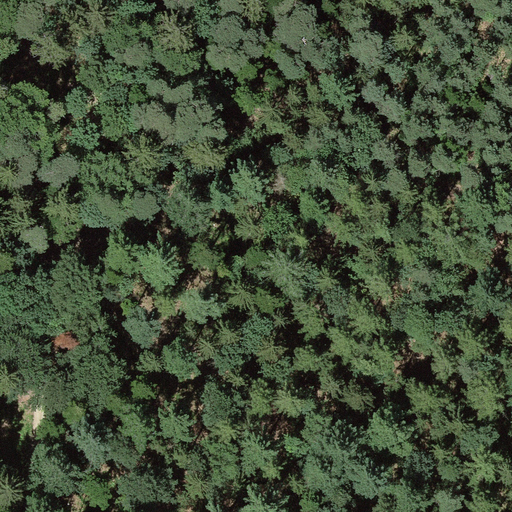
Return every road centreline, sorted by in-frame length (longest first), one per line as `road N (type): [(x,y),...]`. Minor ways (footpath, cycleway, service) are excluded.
road 1 (track): [(0,289),(237,170),(292,157),(511,219)]
road 2 (track): [(134,0),(67,260),(35,511)]
